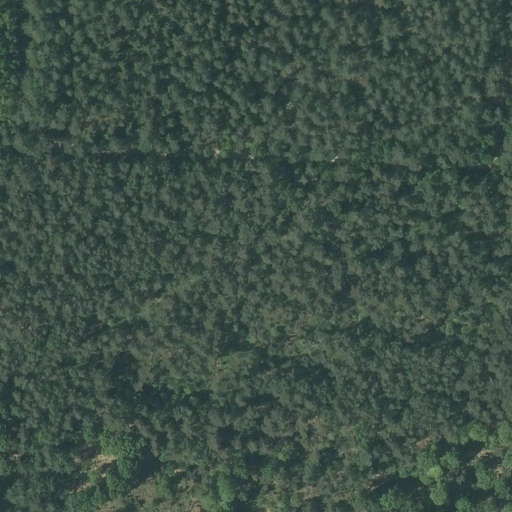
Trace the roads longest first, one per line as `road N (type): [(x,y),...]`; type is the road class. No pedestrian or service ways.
road 1 (track): [(5,471),(189,454),(354,459),(451,438),(511,441)]
road 2 (track): [(0,420),(26,383),(56,377),(101,343),(145,338),(171,320),(169,308),(145,288),(173,205),(177,152)]
road 3 (track): [(177,152),(494,168)]
road 4 (track): [(177,152),(0,145)]
road 5 (track): [(494,168),(511,0)]
